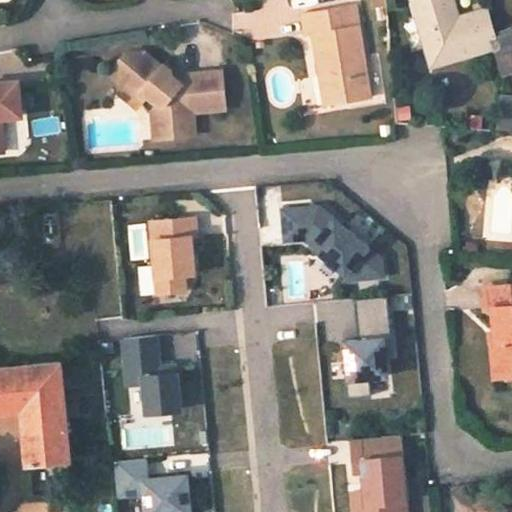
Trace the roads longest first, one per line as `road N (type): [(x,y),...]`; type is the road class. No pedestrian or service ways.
road 1 (residential): [(238,172),(354,161),(422,213),(442,430),(476,464),(511,460)]
road 2 (residential): [(0,194),(238,172)]
road 3 (residential): [(0,34),(219,2)]
road 4 (residential): [(254,316),(272,511)]
road 5 (residential): [(238,172),(254,316)]
road 6 (residential): [(112,328),(254,316)]
